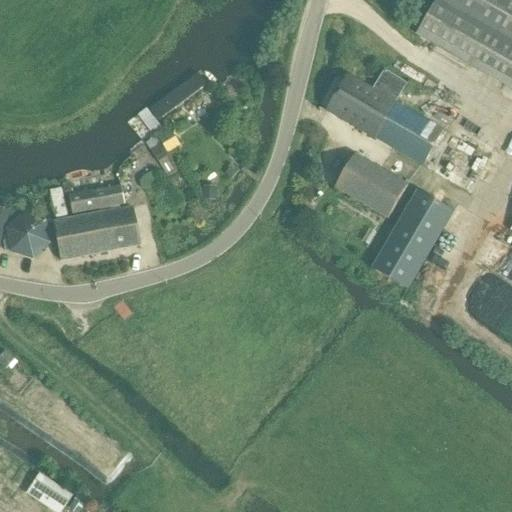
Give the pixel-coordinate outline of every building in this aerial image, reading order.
[(511,0),(438,0),(418,36),(511,90),(511,0)] [(396,105),(407,84),(384,71),(373,91),(349,77),(328,112),(423,167),(443,132),(396,105)] [(137,113),(153,135),(192,105),(177,86),(137,113)] [(158,139),(167,154),(180,146),(170,131),(158,139)] [(475,170),(477,162),(476,158),(475,153),(473,149),(470,145),(463,140),(458,139),(453,138),(449,139),(444,140),(437,145),(434,149),(432,153),(430,162),(431,167),(432,170),(434,174),(437,178),(444,183),(449,184),(453,185),(458,184),(463,183),(470,178),(473,174),(475,170)] [(167,157),(160,145),(150,152),(157,163),(167,157)] [(389,220),(408,187),(357,157),(337,190),(389,220)] [(112,212),(111,208),(125,206),(120,187),(68,197),(73,216),(99,211),(100,214),(54,223),(61,263),(140,247),(133,209),(112,212)] [(214,201),(214,187),(203,187),(202,200),(214,201)] [(56,220),(67,217),(61,189),(50,192),(56,220)] [(418,192),(372,269),(408,291),(413,281),(453,213),(418,192)] [(22,215),(5,231),(11,253),(33,259),(51,244),(46,221),(27,215),(23,214),(22,215)] [(50,511),(62,511),(73,498),(40,475),(27,495),(50,511)] [(85,508),(90,501),(79,494),(74,500),(75,501),(68,511),(70,511),(80,511),(84,507),(85,508)]
